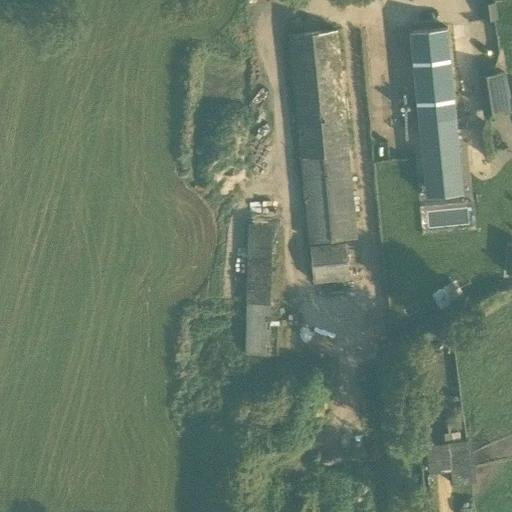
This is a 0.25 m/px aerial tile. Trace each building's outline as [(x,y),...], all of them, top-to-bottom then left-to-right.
[(467,179),(449,26),(410,31),(434,254),(472,249),(469,205),(475,203),(471,179),(467,179)] [(362,141),(408,136),(396,33),(354,37),(352,28),(289,34),(309,242),(358,237),(339,40),(349,37),(362,141)] [(483,115),(511,111),(505,72),(477,76),(483,115)] [(416,231),(407,141),(384,144),(386,156),(379,157),(387,234),(416,231)] [(271,223),(248,223),(245,353),(277,354),(279,320),(269,318),(271,223)] [(310,245),(313,282),(420,272),(416,235),(310,245)] [(450,470),(451,484),(476,481),(471,439),(460,440),(459,430),(455,430),(453,414),(439,415),(443,442),(424,445),(427,473),(450,470)]
